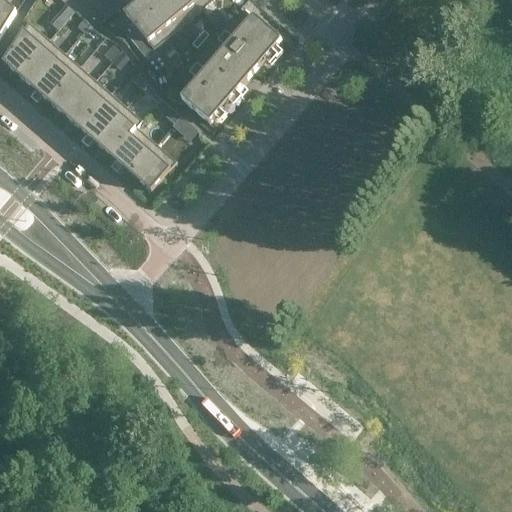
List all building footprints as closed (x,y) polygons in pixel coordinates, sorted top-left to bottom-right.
[(0,0),(0,40),(17,14),(1,0),(0,0)] [(165,0),(141,0),(140,2),(170,38),(186,25),(165,0)] [(192,0),(165,0),(186,25),(202,12),(192,0)] [(192,0),(202,12),(216,0),(192,0)] [(140,2),(124,15),(139,33),(130,40),(139,51),(147,43),(154,52),(170,38),(140,2)] [(67,7),(57,18),(65,25),(74,14),(67,7)] [(212,14),(207,18),(216,28),(225,20),(220,14),(212,14)] [(210,127),(255,75),(282,43),(254,18),(253,19),(235,40),(225,31),(217,40),(227,49),(207,72),(197,64),(189,73),(199,81),(182,101),(209,125),(209,126),(210,127)] [(4,64),(3,64),(19,78),(50,42),(29,24),(28,25),(24,22),(19,31),(23,33),(4,64)] [(204,32),(198,39),(203,43),(209,37),(204,32)] [(197,50),(203,43),(198,39),(192,46),(197,50)] [(50,42),(19,78),(34,92),(65,56),(50,42)] [(113,49),(105,57),(112,63),(120,55),(113,49)] [(34,92),(50,105),(81,69),(65,56),(34,92)] [(120,56),(113,65),(120,71),(127,62),(120,56)] [(81,69),(50,105),(65,119),(96,83),(81,69)] [(140,76),(133,84),(142,91),(147,86),(140,76)] [(81,132),(112,96),(96,83),(65,119),(81,132)] [(96,146),(127,110),(112,96),(81,132),(96,146)] [(154,97),(150,102),(155,107),(160,102),(154,97)] [(160,102),(154,109),(161,116),(167,108),(160,102)] [(112,159),(137,130),(143,123),(127,110),(96,146),(112,159)] [(183,130),(187,125),(180,119),(176,124),(183,130)] [(137,130),(112,159),(131,176),(157,147),(137,130)] [(157,147),(131,176),(151,194),(177,164),(176,163),(157,147)]
